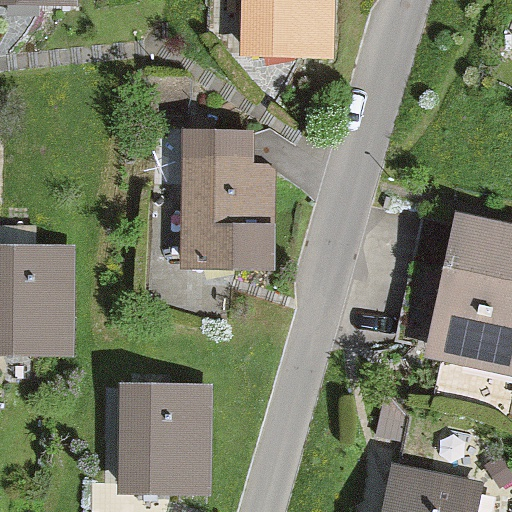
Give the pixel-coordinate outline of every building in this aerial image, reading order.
[(333,0),(240,0),(239,55),(332,58),(333,0)] [(252,132),(184,130),(181,268),(273,269),(274,163),(252,163),(252,132)] [(511,224),(456,213),(453,224),(427,346),(425,356),(511,374),(511,224)] [(396,340),(427,346),(453,224),(422,218),(396,340)] [(74,245),(0,243),(0,355),(72,356),(74,245)] [(212,384),(120,383),(119,493),(211,494),(212,384)] [(381,411),(374,435),(403,443),(409,419),(384,392),(381,411)] [(511,471),(500,454),(483,465),(499,488),(511,479),(511,471)] [(476,511),(482,485),(393,467),(383,511),(476,511)]
